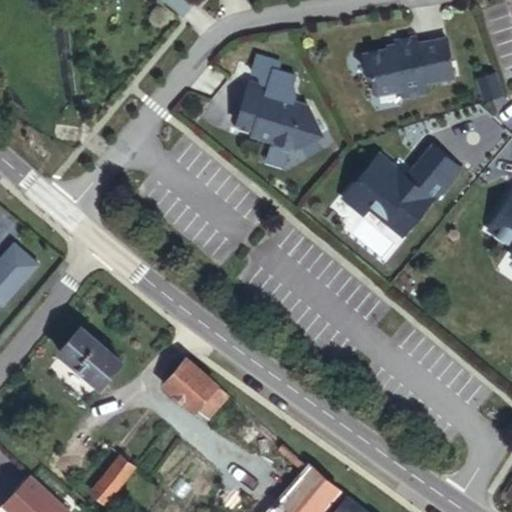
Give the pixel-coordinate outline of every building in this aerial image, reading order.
[(455,86),(448,44),(418,49),(418,42),(396,45),(397,54),(365,59),(369,84),(375,85),(377,101),(404,97),(405,105),(428,102),(427,90),(455,86)] [(492,107),(485,86),(468,92),(475,113),(492,107)] [(323,145),(314,130),(310,129),(311,125),(309,119),(293,114),(286,115),(283,113),(283,108),(279,106),(278,101),(251,93),(238,142),(275,153),(279,160),(292,163),(323,145)] [(439,204),(463,173),(436,150),(410,180),(403,182),(397,177),(400,173),(381,158),(346,201),(366,218),(375,208),(389,219),(385,223),(405,240),(435,203),(439,204)] [(511,198),(482,240),(510,259),(505,267),(511,271),(511,198)] [(36,270),(12,248),(0,262),(0,311),(0,312),(36,270)] [(116,365),(72,328),(51,353),(93,391),(116,365)] [(228,409),(175,361),(151,386),(194,425),(201,418),(211,428),(228,409)] [(95,501),(125,467),(111,456),(82,488),(95,501)] [(56,511),(55,511),(58,507),(18,473),(0,493),(0,505),(8,511),(56,511)] [(326,511),(333,503),(302,477),(273,511),(326,511)]
